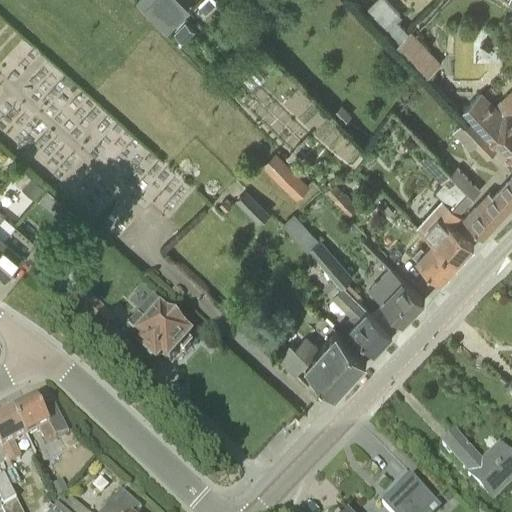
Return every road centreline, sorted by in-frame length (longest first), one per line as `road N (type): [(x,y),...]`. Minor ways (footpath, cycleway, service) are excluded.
road 1 (tertiary): [(257,511),(511,247)]
road 2 (residential): [(211,511),(45,356)]
